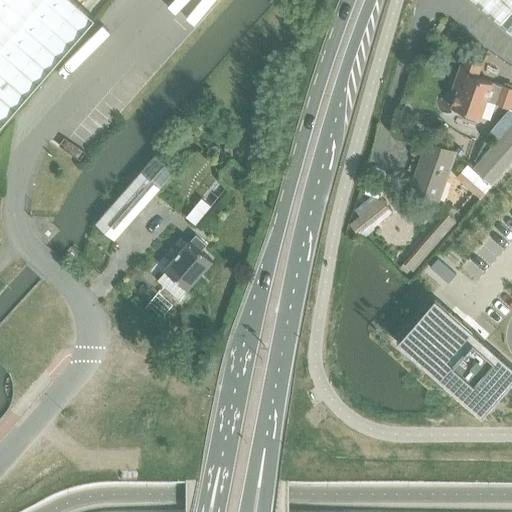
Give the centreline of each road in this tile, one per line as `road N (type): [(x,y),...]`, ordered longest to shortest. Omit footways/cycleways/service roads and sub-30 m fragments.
road 1 (primary): [(349,0),(241,353),(220,457)]
road 2 (primary): [(262,461),(295,273),(341,80),(369,0)]
